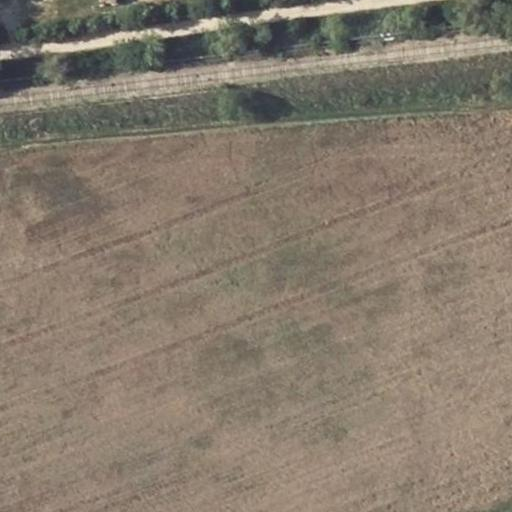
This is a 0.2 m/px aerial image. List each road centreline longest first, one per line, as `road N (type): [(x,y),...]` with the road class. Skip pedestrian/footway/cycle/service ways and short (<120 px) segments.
road 1 (track): [(0,147),(39,136),(511,99)]
road 2 (track): [(416,0),(0,59)]
